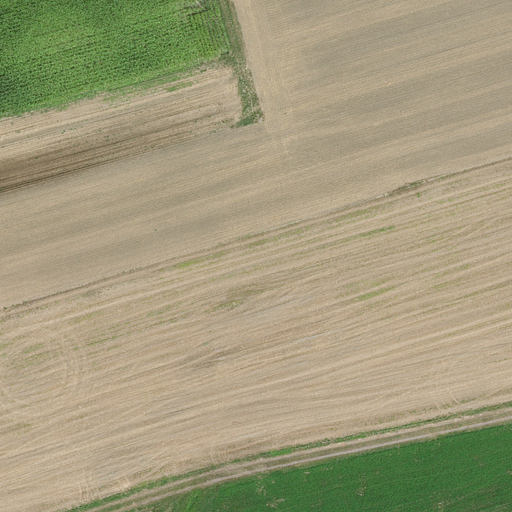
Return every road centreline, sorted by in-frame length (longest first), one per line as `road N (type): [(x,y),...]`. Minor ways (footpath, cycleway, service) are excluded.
road 1 (track): [(511,402),(228,466),(87,511)]
road 2 (track): [(0,182),(225,119),(243,89),(219,0)]
